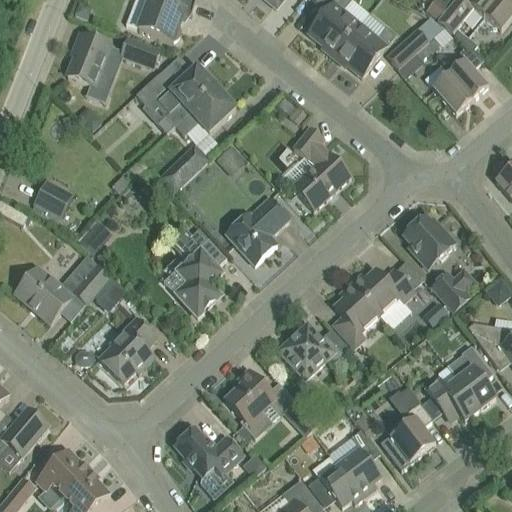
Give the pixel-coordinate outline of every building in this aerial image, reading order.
[(192,21),(198,4),(187,0),(143,0),(143,2),(151,5),(140,36),(173,48),(185,18),(192,21)] [(261,0),(277,13),(287,0),(261,0)] [(306,0),(320,11),(329,0),(306,0)] [(324,53),(335,62),(361,30),(344,16),(353,5),(347,0),(340,0),(309,39),(325,52),(324,53)] [(475,0),(469,8),(459,0),(439,26),(454,38),(473,13),(485,23),(502,3),(503,0),(475,0)] [(511,0),(503,0),(502,3),(485,23),(502,37),(511,24),(511,0)] [(435,3),(425,15),(437,26),(448,13),(435,3)] [(81,7),(76,19),(88,23),(92,11),(81,7)] [(361,30),(335,62),(346,71),(347,70),(363,83),(397,40),(387,32),(378,44),(361,30)] [(387,62),(398,75),(399,76),(409,67),(417,60),(426,52),(431,48),(419,33),(387,62)] [(469,43),(460,35),(455,41),(456,42),(464,49),(469,43)] [(68,82),(97,93),(113,52),(81,39),(75,54),(79,55),(68,82)] [(464,49),(473,57),(478,50),(469,43),(464,49)] [(154,73),(160,56),(129,44),(122,61),(154,73)] [(426,52),(431,58),(439,50),(434,45),(431,48),(426,52)] [(431,58),(426,52),(417,60),(422,66),(431,58)] [(450,79),(473,106),(490,92),(466,65),(450,79)] [(406,84),(416,75),(409,67),(399,76),(406,84)] [(166,122),(176,132),(222,89),(208,78),(205,80),(198,72),(171,97),(181,108),(166,122)] [(457,121),(473,106),(450,79),(433,93),(457,121)] [(158,81),(137,101),(146,111),(168,91),(158,81)] [(200,128),(211,140),(237,114),(230,106),(232,104),(222,89),(176,132),(185,142),(200,128)] [(80,119),(94,136),(104,127),(89,111),(80,119)] [(291,122),(301,131),(310,120),(299,112),(291,122)] [(317,170),(292,192),(315,217),(352,182),(331,158),(330,159),(322,150),(325,145),(311,134),(295,154),(309,165),(310,163),(317,170)] [(196,150),(160,183),(173,198),(209,165),(196,150)] [(232,151),(226,157),(218,164),(222,168),(229,161),(241,174),(247,167),(232,151)] [(511,203),(511,172),(496,186),(511,203)] [(112,191),(121,199),(131,188),(123,180),(112,191)] [(72,199),(48,187),(36,208),(61,221),(72,199)] [(278,250),(271,243),(271,242),(290,225),(270,203),(251,221),(249,219),(227,239),(256,271),(278,250)] [(5,209),(2,208),(1,207),(0,209),(0,218),(13,226),(23,231),(28,222),(18,216),(5,209)] [(411,254),(429,274),(456,249),(435,226),(432,228),(426,222),(405,242),(414,251),(411,254)] [(111,239),(95,226),(77,249),(94,262),(111,239)] [(199,323),(215,307),(222,301),(211,289),(223,278),(218,273),(227,264),(200,233),(182,250),(194,262),(178,277),(189,288),(177,299),(199,323)] [(98,267),(73,298),(76,301),(88,311),(113,281),(98,267)] [(51,329),(58,321),(73,303),(38,273),(16,299),(51,329)] [(352,290),(380,321),(400,303),(404,308),(415,298),(395,275),(385,285),(377,276),(367,286),(362,281),(352,290)] [(454,317),(470,302),(464,296),(475,286),(464,275),(454,285),(448,278),(432,293),(454,317)] [(510,295),(502,284),(491,293),(499,303),(510,295)] [(336,314),(338,316),(344,322),(335,331),(355,353),(365,344),(361,339),(380,321),(352,290),(342,300),(346,305),(336,314)] [(432,326),(447,322),(444,309),(428,312),(432,326)] [(125,389),(137,376),(139,379),(155,363),(146,354),(157,343),(137,323),(125,335),(128,338),(101,365),(125,389)] [(498,373),(510,364),(511,366),(511,344),(511,346),(505,338),(495,336),(495,332),(475,328),(469,333),(498,373)] [(280,356),(306,384),(328,365),(333,371),(351,354),(333,334),(321,345),(309,330),(298,340),(297,338),(289,345),(290,347),(280,356)] [(459,385),(481,415),(496,403),(483,386),(493,379),(472,351),(463,359),(474,374),(459,385)] [(92,366),(92,365),(92,364),(93,364),(93,363),(92,363),(92,362),(92,361),(92,360),(91,359),(91,358),(90,358),(89,357),(88,357),(87,356),(86,356),(85,356),(84,356),(83,356),(83,357),(82,357),(81,357),(81,358),(80,358),(80,359),(79,359),(79,360),(79,361),(78,361),(78,362),(78,363),(78,364),(78,365),(78,366),(79,366),(79,367),(80,368),(81,369),(82,370),(83,370),(84,370),(85,371),(86,371),(86,370),(87,370),(88,370),(89,370),(89,369),(90,369),(90,368),(91,368),(91,367),(92,367),(92,366)] [(466,427),(481,415),(459,385),(448,370),(438,379),(440,382),(426,394),(448,424),(458,416),(466,427)] [(226,405),(233,413),(246,427),(243,430),(256,444),(273,428),(263,417),(276,405),(250,376),(239,385),(243,390),(226,405)] [(0,410),(10,399),(0,390),(0,410)] [(410,427),(381,449),(402,476),(405,474),(404,473),(415,465),(416,466),(419,463),(418,462),(428,455),(430,457),(431,457),(429,454),(436,449),(424,433),(434,426),(409,393),(395,404),(406,419),(404,420),(410,427)] [(296,408),(284,419),(307,443),(319,431),(296,408)] [(28,415),(6,441),(0,436),(0,463),(10,452),(23,463),(49,432),(47,431),(46,426),(42,422),(37,422),(28,415)] [(378,436),(364,418),(357,423),(371,442),(378,436)] [(204,483),(215,473),(223,481),(244,462),(227,443),(215,454),(196,434),(176,452),(187,464),(187,467),(192,473),(195,473),(204,483)] [(352,442),(361,454),(371,446),(362,434),(352,442)] [(309,458),(320,450),(312,440),(301,448),(309,458)] [(378,493),(375,489),(383,483),(361,454),(339,470),(364,504),(378,493)] [(51,511),(53,511),(65,500),(66,501),(92,475),(86,468),(83,471),(70,457),(39,485),(47,494),(40,501),(51,511)] [(260,462),(249,470),(255,480),(267,473),(260,462)] [(356,510),(364,504),(339,470),(321,484),(341,511),(345,511),(353,506),(356,510)] [(96,511),(110,499),(97,485),(99,483),(92,475),(66,501),(76,511),(96,511)] [(19,511),(35,493),(23,484),(0,511),(19,511)] [(266,511),(320,511),(321,511),(301,486),(266,511)]
